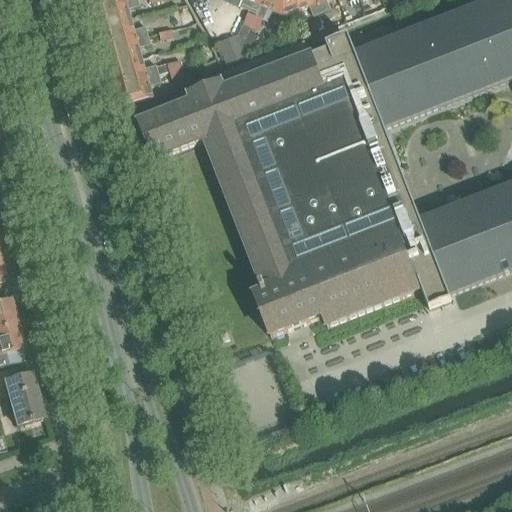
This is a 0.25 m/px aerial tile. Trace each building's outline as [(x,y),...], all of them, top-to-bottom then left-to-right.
[(91,0),(93,5),(95,13),(97,12),(138,1),(137,0),(91,0)] [(203,0),(207,16),(218,14),(214,0),(203,0)] [(256,16),(260,8),(263,0),(242,0),(243,0),(239,9),(256,16)] [(263,0),(260,8),(273,13),(284,18),(298,12),(293,0),(263,0)] [(293,0),(298,12),(299,14),(310,9),(314,19),(323,15),(316,0),(293,0)] [(316,0),(323,15),(330,12),(327,3),(333,0),(316,0)] [(511,0),(505,0),(356,58),(385,133),(511,82),(511,189),(421,226),(451,302),(511,277),(511,0)] [(97,12),(95,13),(97,20),(100,32),(132,23),(129,12),(140,9),(138,1),(97,12)] [(256,16),(256,18),(264,21),(268,23),(273,13),(260,8),(256,16)] [(249,15),(244,27),(251,30),(256,18),(249,15)] [(256,18),(251,30),(259,33),(264,21),(256,18)] [(189,19),(182,21),(184,28),(191,26),(189,19)] [(132,23),(100,32),(103,44),(105,51),(108,50),(148,39),(146,31),(135,34),(132,23)] [(298,25),(292,27),(295,36),(301,34),(298,25)] [(243,30),(239,38),(243,49),(245,45),(250,34),(250,33),(251,30),(244,27),(243,30)] [(172,33),(160,36),(162,44),(174,40),(172,33)] [(250,34),(245,45),(253,49),(258,37),(250,34)] [(239,38),(219,46),(229,70),(248,63),(243,49),(239,38)] [(108,50),(105,51),(107,58),(110,70),(142,61),(139,51),(151,48),(148,39),(108,50)] [(429,308),(431,313),(452,305),(451,302),(421,226),(385,133),(356,58),(349,40),(327,49),(329,54),(312,61),(306,46),(218,80),(222,88),(219,89),(191,100),(193,106),(141,127),(140,127),(155,164),(206,144),(264,291),(261,292),(263,298),(256,300),(272,341),(287,335),(289,334),(292,334),(291,331),(303,326),(305,328),(307,328),(307,327),(308,327),(324,320),(328,329),(328,331),(419,295),(419,294),(422,293),(428,308),(429,308)] [(142,61),(110,70),(114,82),(116,89),(118,88),(159,77),(157,69),(145,72),(142,61)] [(181,63),(169,66),(171,74),(183,71),(181,63)] [(169,66),(157,69),(159,77),(171,74),(169,66)] [(183,71),(171,74),(173,82),(186,79),(183,71)] [(118,88),(116,89),(118,97),(121,109),(135,105),(136,105),(153,100),(150,89),(161,86),(159,77),(118,88)] [(5,138),(0,139),(0,161),(10,158),(5,138)] [(0,332),(18,328),(11,302),(2,305),(0,298),(0,332)] [(0,370),(24,364),(21,353),(25,352),(18,328),(0,332),(0,370)] [(21,369),(0,375),(0,387),(6,386),(18,428),(44,421),(32,378),(24,380),(21,369)]
